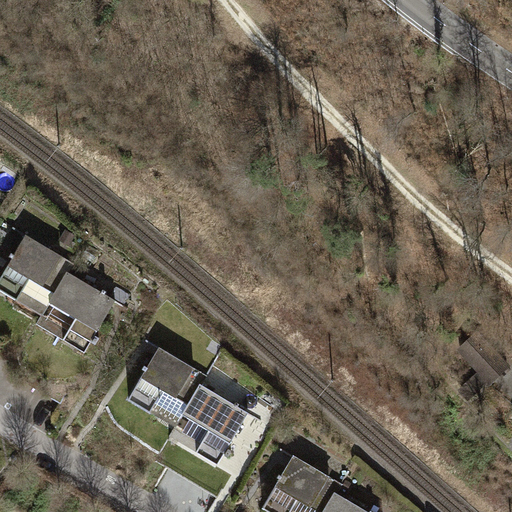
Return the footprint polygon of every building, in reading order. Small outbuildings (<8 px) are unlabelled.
[(73,263),(26,235),(14,255),(12,253),(10,257),(12,258),(0,279),(0,289),(43,314),(50,302),(68,272),(73,263)] [(95,335),(116,301),(105,294),(107,291),(103,289),(102,292),(68,272),(50,302),(76,318),(63,339),(85,352),(91,341),(96,344),(99,338),(95,335)] [(507,364),(478,333),(460,350),(489,381),(507,364)] [(206,375),(159,347),(148,367),(145,365),(143,369),(146,370),(129,399),(150,411),(163,390),(188,405),(201,384),(206,375)] [(482,388),(474,379),(462,389),(470,398),(482,388)] [(228,448),(249,413),(238,406),(240,403),(236,401),(235,404),(201,384),(188,405),(183,414),(209,430),(196,451),(218,464),(224,454),(229,456),(232,450),(228,448)] [(163,390),(150,411),(176,427),(183,414),(188,405),(163,390)] [(183,414),(176,427),(170,436),(196,451),(209,430),(183,414)] [(341,484),(294,456),(282,475),(279,474),(277,477),(280,479),(263,507),(271,511),(289,511),(297,499),(320,511),(324,511),(336,493),(341,484)] [(18,511),(73,511),(31,486),(11,507),(18,511)] [(374,511),(371,510),(369,511),(367,511),(336,493),(324,511),(374,511)]
